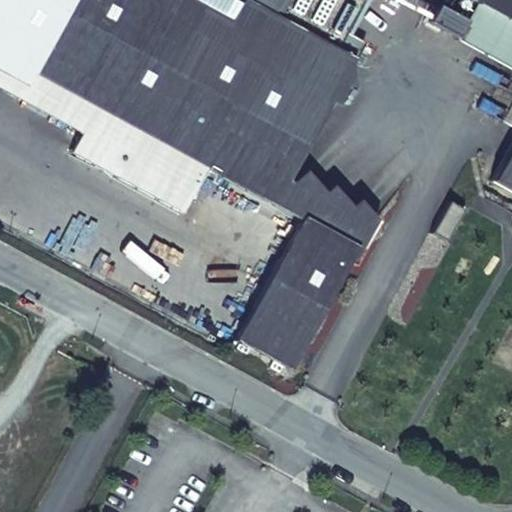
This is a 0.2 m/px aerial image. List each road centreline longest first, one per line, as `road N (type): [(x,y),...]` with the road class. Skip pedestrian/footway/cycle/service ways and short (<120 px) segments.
road 1 (residential): [(457,511),(0,265)]
road 2 (unknown): [(283,495),(471,105)]
road 3 (unknown): [(51,511),(138,340)]
road 4 (unknown): [(283,495),(214,465),(196,468),(167,511)]
road 5 (unknown): [(0,408),(27,382),(64,300)]
